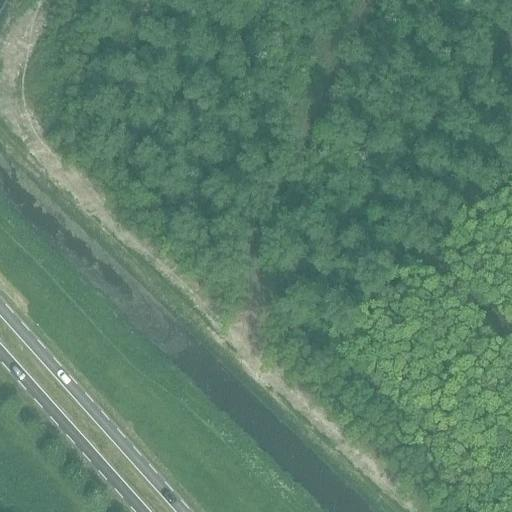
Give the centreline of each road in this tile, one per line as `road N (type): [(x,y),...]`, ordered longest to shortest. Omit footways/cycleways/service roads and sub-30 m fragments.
road 1 (track): [(371,0),(333,60),(283,180),(255,280),(263,324),(321,384),(416,437),(511,462)]
road 2 (track): [(394,511),(4,129),(0,92)]
road 3 (primary): [(183,511),(0,307)]
road 4 (primary): [(0,352),(142,511)]
